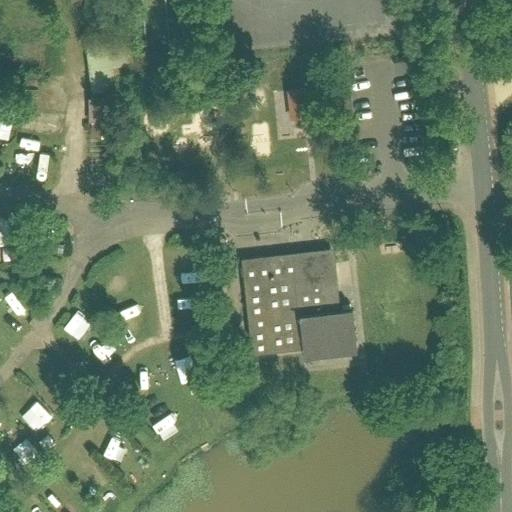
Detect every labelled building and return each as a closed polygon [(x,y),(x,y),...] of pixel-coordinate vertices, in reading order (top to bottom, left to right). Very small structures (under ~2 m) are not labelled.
[(0,137),(12,139),(15,107),(0,105),(0,137)] [(20,129),(56,135),(59,115),(23,110),(20,129)] [(0,243),(18,242),(16,216),(0,217),(0,243)] [(334,248),(245,256),(253,348),(303,344),(304,358),(361,353),(356,303),(339,305),(334,248)] [(41,399),(22,411),(33,430),(52,418),(41,399)]
